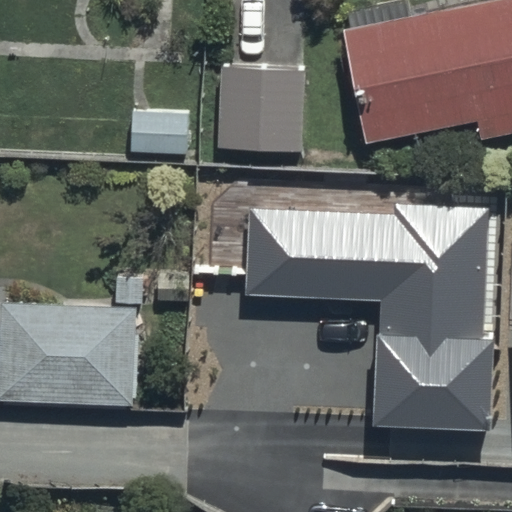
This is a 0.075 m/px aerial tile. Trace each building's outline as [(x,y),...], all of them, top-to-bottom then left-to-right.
[(511,0),(501,0),(340,32),(364,145),(511,107),(511,0)] [(304,67),(217,65),(215,149),(302,151),(304,67)] [(186,148),(188,110),(132,106),(129,145),(186,148)] [(393,215),(250,208),(246,297),(380,303),(374,425),(488,431),(493,342),(480,341),(487,206),(394,202),(393,215)] [(138,307),(0,301),(0,399),(134,405),(138,307)]
